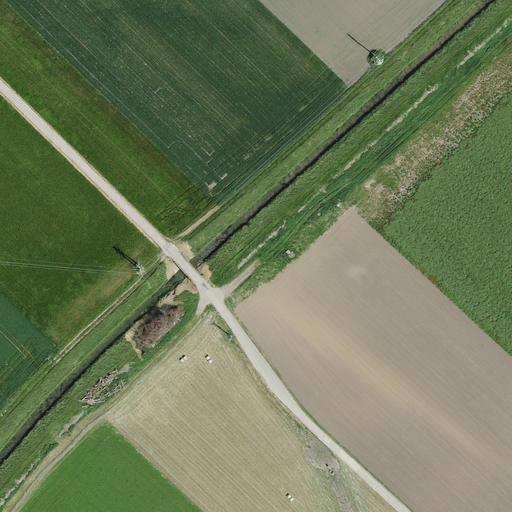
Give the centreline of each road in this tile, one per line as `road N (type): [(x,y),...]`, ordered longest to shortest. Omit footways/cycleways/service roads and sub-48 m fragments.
road 1 (track): [(208,295),(285,404),(401,511)]
road 2 (track): [(0,79),(169,255)]
